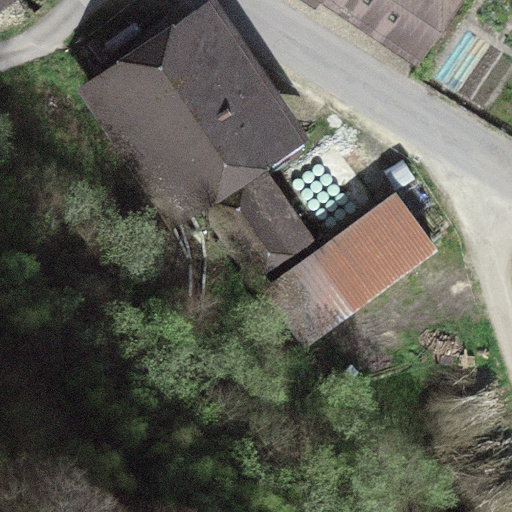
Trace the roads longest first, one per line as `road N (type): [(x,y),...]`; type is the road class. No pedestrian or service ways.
road 1 (unclassified): [(228,0),(511,172)]
road 2 (track): [(475,149),(511,283)]
